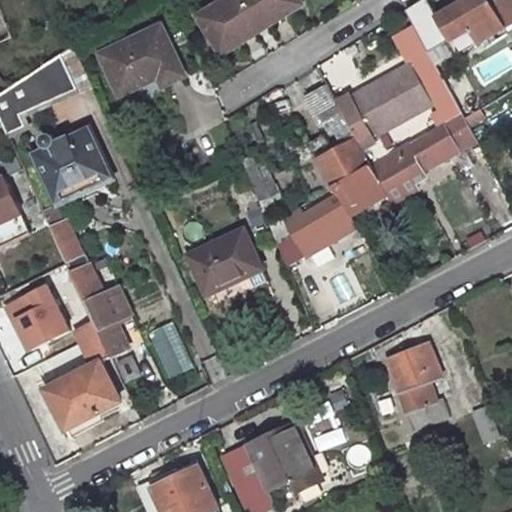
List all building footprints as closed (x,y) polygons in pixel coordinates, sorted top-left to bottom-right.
[(218,43),(286,0),(211,0),(198,9),(218,43)] [(488,0),(462,0),(438,16),(452,40),(472,28),(479,41),(504,27),(488,0)] [(511,0),(488,0),(504,27),(511,22),(511,0)] [(165,17),(101,42),(118,88),(158,74),(161,83),(186,73),(165,17)] [(63,51),(79,86),(92,80),(74,42),(63,51)] [(63,51),(0,93),(0,114),(8,132),(26,125),(20,113),(79,86),(63,51)] [(433,105),(410,64),(337,105),(341,112),(353,134),(366,127),(373,139),(433,105)] [(324,82),(303,93),(320,123),(341,112),(337,105),(324,82)] [(422,170),(475,140),(474,140),(461,113),(389,155),(371,165),(386,193),(408,181),(423,172),(422,170)] [(87,191),(82,180),(111,168),(91,126),(59,141),(59,140),(57,137),(54,134),(45,137),(44,140),(44,142),(46,145),(48,146),(33,153),(57,205),(70,199),(87,191)] [(362,149),(374,142),(373,139),(366,127),(353,134),(354,136),(360,145),(362,149)] [(354,136),(333,149),(338,158),(360,145),(354,136)] [(374,142),(362,149),(371,165),(389,155),(380,139),(374,142)] [(333,149),(313,161),(328,189),(337,197),(340,196),(350,215),(386,193),(371,165),(362,149),(360,145),(338,158),(333,149)] [(261,154),(243,161),(256,200),(275,193),(261,154)] [(111,168),(82,180),(87,191),(115,177),(111,168)] [(87,191),(70,199),(73,207),(119,186),(115,177),(87,191)] [(0,178),(0,221),(16,214),(0,178)] [(408,181),(386,193),(393,206),(416,193),(408,181)] [(301,211),(286,220),(307,256),(357,228),(350,215),(340,196),(337,197),(304,216),(301,211)] [(0,247),(29,234),(19,213),(16,214),(0,221),(0,247)] [(69,223),(54,230),(97,323),(101,334),(113,358),(130,350),(91,265),(89,266),(69,223)] [(266,284),(261,272),(245,232),(190,253),(204,291),(238,278),(243,289),(250,291),(266,284)] [(18,319),(33,350),(71,332),(49,285),(7,305),(14,321),(18,319)] [(14,321),(29,352),(33,350),(18,319),(14,321)] [(171,322),(148,333),(172,380),(194,369),(171,322)] [(78,332),(83,343),(101,334),(97,323),(78,332)] [(121,401),(103,363),(113,358),(101,334),(83,343),(94,366),(48,390),(67,429),(121,401)] [(429,345),(389,359),(415,429),(449,416),(444,400),(437,403),(431,385),(443,380),(429,345)] [(489,406),(473,412),(486,446),(503,439),(489,406)] [(31,426),(20,434),(41,466),(52,458),(31,426)] [(293,426),(225,456),(247,511),(267,511),(275,509),(268,492),(288,484),(293,496),(320,483),(293,426)] [(179,468),(151,481),(165,511),(212,511),(218,509),(197,462),(180,470),(179,468)]
